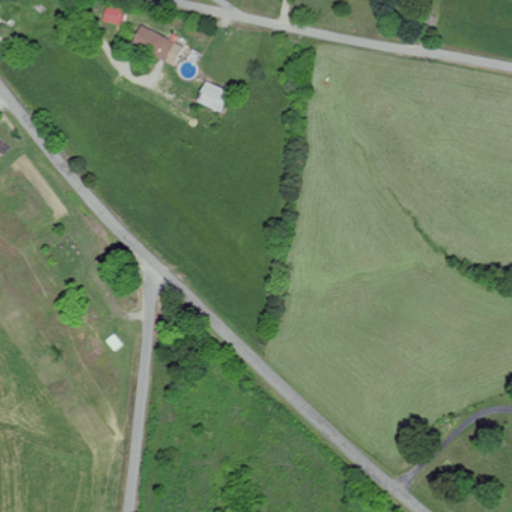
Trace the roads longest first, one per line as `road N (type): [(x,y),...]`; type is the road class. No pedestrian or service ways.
road 1 (residential): [(425,511),(108,215),(0,86)]
road 2 (residential): [(511,67),(163,0)]
road 3 (residential): [(128,511),(156,263)]
